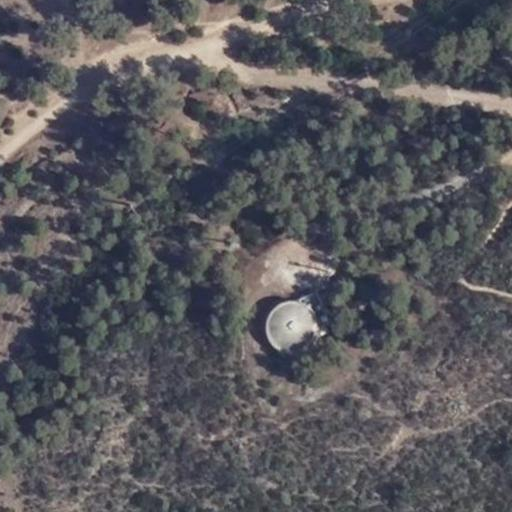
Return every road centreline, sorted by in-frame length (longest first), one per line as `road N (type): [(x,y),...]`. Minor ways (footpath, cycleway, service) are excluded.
road 1 (track): [(187,52),(511,103)]
road 2 (track): [(511,158),(409,206),(366,212),(315,233),(273,254),(268,272)]
road 3 (track): [(187,52),(340,0)]
road 4 (track): [(0,151),(126,66)]
